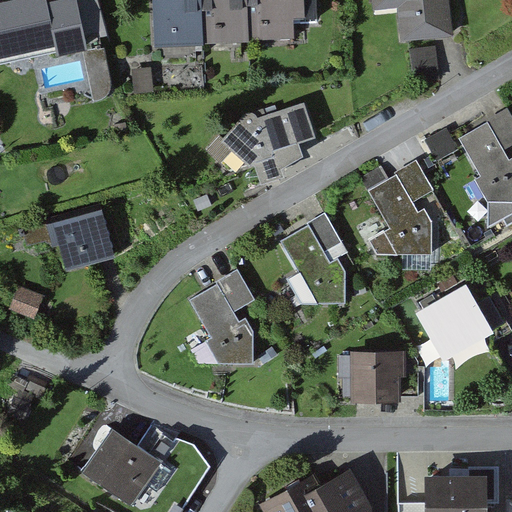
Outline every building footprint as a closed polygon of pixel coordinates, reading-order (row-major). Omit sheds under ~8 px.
[(45,0),(34,0),(0,7),(0,61),(55,51),(57,59),(84,53),(81,40),(109,37),(99,0),(75,6),(73,0),(46,6),(45,0)] [(196,0),(149,0),(154,52),(200,48),(196,0)] [(242,0),(202,0),(206,48),(246,45),(242,0)] [(298,0),(249,0),(253,45),(293,41),(292,23),(300,22),(298,0)] [(444,0),(372,0),(374,13),(396,10),(400,44),(449,38),(444,0)] [(105,46),(84,51),(95,98),(116,93),(105,46)] [(438,46),(414,48),(416,77),(440,76),(438,46)] [(252,179),(282,151),(313,139),(301,107),(258,124),(252,118),(222,145),(252,179)] [(511,123),(508,115),(458,142),(478,180),(473,182),(486,205),(511,202),(511,160),(507,163),(502,154),(511,148),(511,123)] [(439,158),(459,148),(450,130),(430,140),(439,158)] [(418,166),(368,193),(389,230),(384,233),(396,255),(429,253),(430,221),(424,210),(418,214),(412,204),(433,193),(418,166)] [(99,215),(41,229),(47,251),(59,248),(65,272),(111,260),(99,215)] [(330,217),(280,244),(300,281),(295,284),(308,306),(340,304),(342,272),(336,261),(329,265),(324,255),(345,244),(330,217)] [(239,276),(189,303),(209,340),(205,343),(217,365),(250,363),(251,331),(245,320),(239,324),(233,314),(254,303),(239,276)] [(19,284),(11,308),(39,318),(47,294),(19,284)] [(463,288),(413,317),(440,363),(490,334),(463,288)] [(400,354),(345,355),(346,405),(401,404),(400,354)] [(81,473),(134,511),(164,472),(111,433),(81,473)] [(368,511),(347,473),(317,490),(311,479),(259,507),(262,511),(368,511)] [(421,483),(421,511),(484,511),(484,481),(421,483)]
